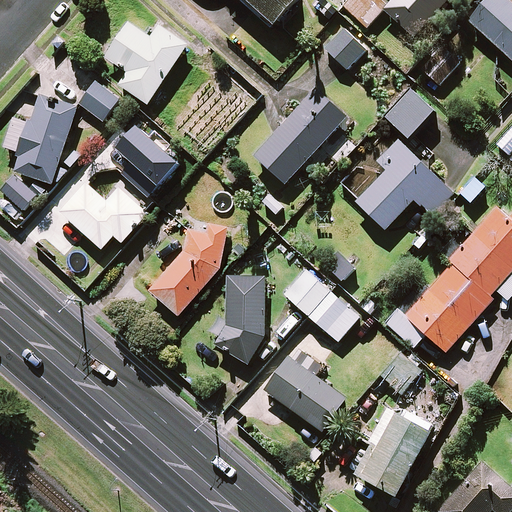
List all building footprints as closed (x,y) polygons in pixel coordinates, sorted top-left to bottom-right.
[(300,0),(244,0),(275,28),(300,0)] [(393,0),(386,8),(377,0),(352,0),(345,9),(368,29),(384,11),(414,38),(448,0),(393,0)] [(511,5),(506,0),(491,0),(470,23),(511,61),(511,5)] [(188,47),(156,26),(149,38),(130,25),(107,59),(129,74),(120,87),(149,106),(188,47)] [(367,51),(345,31),(326,51),(348,72),(367,51)] [(460,65),(443,49),(423,71),(440,87),(460,65)] [(256,95),(227,69),(208,90),(237,116),(256,95)] [(122,101),(97,83),(81,106),(106,124),(122,101)] [(350,117),(320,88),(254,158),(285,187),(350,117)] [(435,116),(409,92),(385,118),(410,142),(435,116)] [(78,109),(41,98),(29,137),(13,132),(9,143),(23,148),(15,174),(22,176),(17,190),(38,197),(42,182),(54,186),(78,109)] [(231,130),(217,118),(202,134),(217,147),(231,130)] [(511,153),(511,130),(498,146),(509,157),(511,153)] [(453,195),(399,143),(379,163),(388,172),(357,204),(386,232),(416,201),(432,217),(453,195)] [(156,207),(125,179),(105,202),(77,177),(52,205),(103,250),(115,237),(123,244),(156,207)] [(286,208),(272,194),(263,202),(277,217),(286,208)] [(511,223),(497,210),(471,239),(462,231),(441,254),(454,265),(417,306),(409,298),(386,324),(414,349),(426,336),(447,354),(500,294),(508,302),(511,297),(511,223)] [(210,225),(210,233),(189,231),(186,252),(151,292),(180,318),(222,269),(227,245),(228,226),(210,225)] [(356,269),(340,255),(328,268),(343,283),(356,269)] [(358,320),(309,271),(285,295),(334,343),(358,320)] [(266,279),(231,279),(228,328),(217,347),(248,364),(265,336),(266,279)] [(420,373),(403,354),(381,375),(398,394),(420,373)] [(290,360),(266,393),(324,435),(348,402),(290,360)] [(434,436),(429,433),(434,426),(406,409),(401,417),(398,415),(360,477),(396,499),(434,436)] [(511,511),(511,490),(483,464),(440,511),(492,511),(494,511),(495,511),(511,511)]
